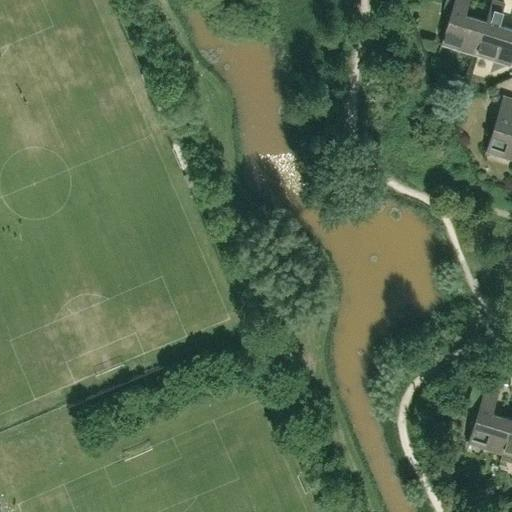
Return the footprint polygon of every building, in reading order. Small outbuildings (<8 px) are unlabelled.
[(474,54),(491,0),(489,0),(484,19),(463,13),(467,0),(445,0),(443,7),(450,9),(441,38),(439,43),(474,54)] [(510,64),(511,56),(511,28),(497,24),(503,3),(493,0),(491,0),(474,54),(510,64)] [(511,121),(509,121),(511,110),(511,99),(502,96),(496,117),(495,117),(485,150),(511,158),(511,121)] [(501,452),(511,417),(511,414),(511,418),(490,412),(496,392),(484,388),(480,401),(478,408),(477,408),(466,442),(484,447),(501,452)] [(468,397),(465,404),(477,408),(478,408),(480,401),(468,397)] [(511,417),(501,452),(511,455),(511,417)]
